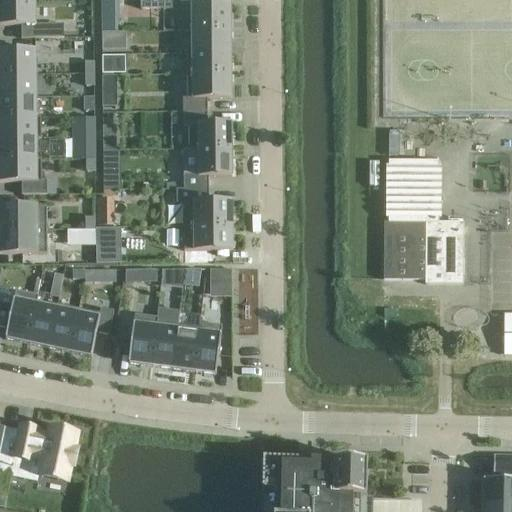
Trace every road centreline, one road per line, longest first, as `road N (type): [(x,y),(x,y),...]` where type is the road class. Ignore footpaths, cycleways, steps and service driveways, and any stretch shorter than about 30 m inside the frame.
road 1 (residential): [(271,422),(269,0)]
road 2 (unclassified): [(0,381),(271,422)]
road 3 (unclassified): [(271,422),(444,426)]
